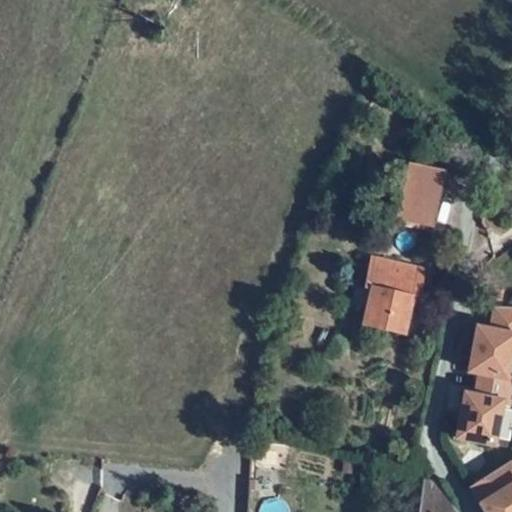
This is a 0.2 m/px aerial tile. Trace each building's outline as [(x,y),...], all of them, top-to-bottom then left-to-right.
[(390,214),(425,220),(436,167),(402,160),(390,214)] [(415,294),(421,263),(365,253),(358,282),(365,283),(358,322),(399,329),(406,292),(415,294)] [(511,303),(493,302),(490,326),(480,323),(475,323),(473,333),(468,367),(479,369),(505,374),(511,332),(511,331),(511,303)] [(508,400),(511,375),(505,374),(479,369),(475,392),(469,391),(464,389),(462,400),(457,433),(494,440),(501,399),(508,400)] [(511,511),(511,458),(489,473),(500,489),(481,502),(487,511),(511,511)] [(489,473),(470,486),(481,502),(500,489),(489,473)] [(416,511),(457,511),(437,481),(424,479),(421,489),(416,511)]
